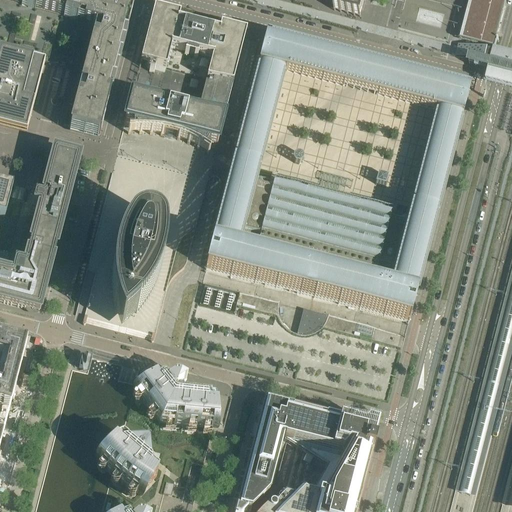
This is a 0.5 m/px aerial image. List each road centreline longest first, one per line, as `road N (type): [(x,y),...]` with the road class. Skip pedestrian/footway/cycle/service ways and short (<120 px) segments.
road 1 (secondary): [(494,81),(405,423)]
road 2 (secondary): [(418,426),(505,84)]
road 3 (residential): [(254,19),(192,273)]
road 4 (residential): [(494,81),(254,19)]
road 5 (residential): [(241,379),(56,331)]
road 6 (residential): [(56,331),(104,148)]
road 7 (residential): [(10,511),(56,331)]
road 8 (residential): [(405,423),(241,379)]
road 9 (residential): [(104,148),(146,0)]
road 10 (residential): [(241,379),(208,511)]
